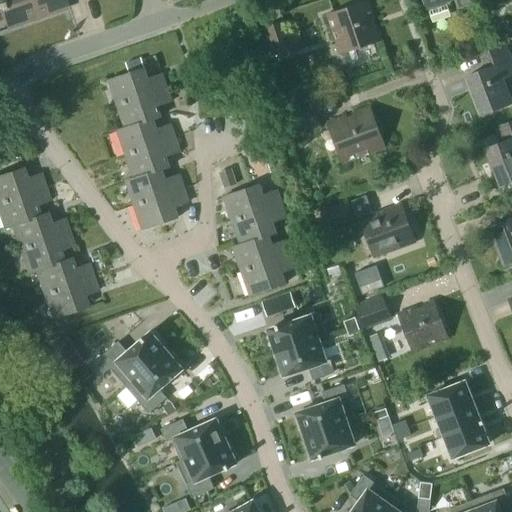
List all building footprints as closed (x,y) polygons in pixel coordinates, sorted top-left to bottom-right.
[(63,0),(0,0),(0,8),(7,28),(66,7),(63,0)] [(455,0),(459,12),(482,4),(480,0),(424,0),(427,7),(428,7),(433,22),(451,16),(446,1),(449,0),(455,0)] [(340,52),(380,39),(368,2),(328,15),(340,52)] [(289,18),(260,28),(270,55),(298,46),(289,18)] [(502,79),(511,75),(511,64),(504,45),(479,55),(485,69),(466,77),(480,114),(511,102),(502,79)] [(126,62),(130,73),(145,68),(141,57),(126,62)] [(116,105),(167,88),(163,74),(148,79),(145,68),(108,81),(116,105)] [(116,105),(124,128),(153,118),(153,119),(161,116),(158,106),(172,102),(167,88),(116,105)] [(284,112),(294,138),(322,127),(313,102),(284,112)] [(370,107),(347,116),(346,114),(327,121),(342,164),(385,147),(370,107)] [(124,154),(175,137),(171,123),(156,128),(153,119),(153,118),(124,128),(116,131),(124,154)] [(511,122),(500,127),(506,142),(485,150),(500,187),(511,182),(511,122)] [(180,151),(175,137),(124,154),(133,178),(161,169),(170,166),(166,156),(180,151)] [(0,202),(46,187),(41,173),(27,178),(23,168),(0,175),(0,202)] [(219,172),(224,188),(237,184),(232,168),(219,172)] [(165,179),(161,169),(133,178),(125,181),(133,205),(184,188),(179,174),(165,179)] [(231,222),(281,205),(277,191),(264,196),(260,185),(223,197),(231,222)] [(0,221),(2,229),(11,226),(39,217),(39,215),(36,206),(51,201),(46,187),(0,202),(0,221)] [(184,188),(133,205),(141,229),(177,217),(174,207),(189,202),(184,188)] [(356,222),(347,197),(319,207),(328,232),(356,222)] [(511,201),(503,205),(509,220),(489,228),(504,265),(511,262),(511,201)] [(231,222),(239,244),(240,246),(269,236),(277,233),(273,223),(286,219),(281,205),(231,222)] [(373,259),(415,243),(401,205),(359,221),(373,259)] [(18,250),(70,233),(65,219),(51,224),(47,212),(39,215),(39,217),(11,226),(18,250)] [(74,247),(70,233),(18,250),(26,274),(35,271),(64,262),(63,261),(60,251),(74,247)] [(240,272),(291,254),(287,241),(272,246),(269,236),(240,246),(239,244),(231,247),(240,272)] [(296,268),(291,254),(240,272),(248,296),(285,284),(281,273),(296,268)] [(72,258),(63,261),(64,262),(35,271),(43,294),(94,277),(89,263),(75,268),(72,258)] [(94,277),(43,294),(51,319),(88,307),(84,296),(98,291),(94,277)] [(354,303),(363,327),(390,317),(381,293),(354,303)] [(413,353),(448,338),(433,301),(398,315),(413,353)] [(269,329),(276,352),(319,338),(328,335),(320,312),(269,329)] [(125,385),(166,350),(151,332),(128,352),(119,341),(94,361),(104,373),(110,367),(125,385)] [(319,338),(276,352),(284,374),(326,360),(319,338)] [(182,368),(166,350),(125,385),(150,414),(168,398),(159,388),(182,368)] [(465,380),(429,394),(437,415),(473,401),(465,380)] [(297,413),(304,435),(347,421),(356,418),(344,382),(321,389),(326,403),(297,413)] [(473,401),(437,415),(445,436),(481,422),(473,401)] [(177,463),(226,440),(216,419),(189,431),(183,418),(161,428),(167,441),(172,439),(181,460),(176,462),(177,463)] [(394,424),(397,431),(408,427),(405,420),(394,424)] [(347,421),(304,435),(312,457),(354,443),(347,421)] [(481,422),(445,436),(453,457),(489,443),(481,422)] [(408,427),(397,431),(399,439),(411,434),(408,427)] [(236,462),(226,440),(177,463),(192,497),(214,487),(209,474),(236,462)] [(420,448),(408,453),(411,460),(423,456),(420,448)] [(351,511),(381,511),(393,495),(362,473),(348,492),(360,501),(351,511)] [(511,508),(504,487),(470,500),(474,511),(505,511),(511,509),(511,508)] [(400,511),(396,509),(401,501),(393,495),(381,511),(400,511)] [(259,511),(253,500),(231,511),(259,511)] [(474,511),(470,500),(448,509),(449,511),(474,511)]
